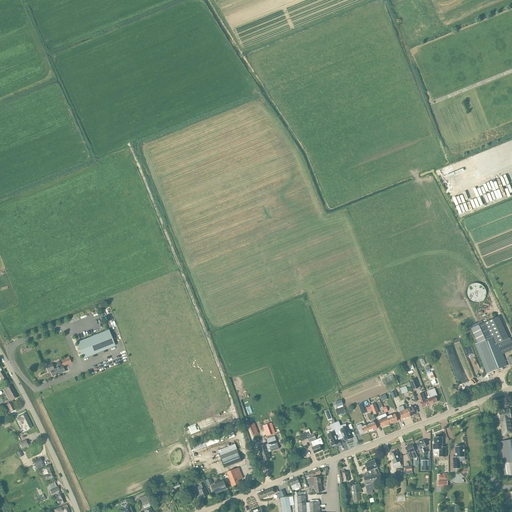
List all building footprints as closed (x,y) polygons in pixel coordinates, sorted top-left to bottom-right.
[(497,178),(503,195),(509,193),(510,196),(509,192),(511,191),(511,178),(510,173),(497,178)] [(483,323),(482,321),(470,326),(478,344),(476,345),(487,373),(506,366),(502,354),(509,351),(507,346),(511,343),(511,342),(510,338),(493,346),(490,338),(485,327),(499,321),(497,317),(483,323)] [(76,343),(82,358),(114,345),(108,330),(76,343)] [(451,345),(446,347),(460,383),(465,381),(451,345)] [(63,366),(71,363),(68,357),(65,358),(65,359),(61,361),(63,366)] [(50,371),(52,376),(65,371),(63,365),(54,369),(52,363),(45,366),(48,372),(50,371)] [(427,374),(432,384),(436,383),(434,380),(435,379),(432,371),(427,374)] [(395,382),(393,375),(384,379),(386,385),(395,382)] [(419,388),(415,379),(410,381),(413,390),(419,388)] [(11,398),(12,400),(17,397),(11,385),(5,388),(3,389),(9,399),(11,398)] [(428,399),(430,404),(437,401),(436,396),(437,395),(434,388),(428,391),(431,398),(428,399)] [(418,396),(422,407),(430,404),(428,399),(425,400),(423,394),(418,396)] [(338,415),(346,412),(344,405),(345,404),(343,399),(336,402),(339,408),(336,409),(338,415)] [(7,405),(11,412),(15,409),(11,402),(7,405)] [(399,412),(402,419),(410,416),(407,409),(405,410),(403,405),(398,407),(400,412),(399,412)] [(360,410),(364,421),(367,419),(362,406),(359,408),(360,410)] [(407,409),(410,416),(415,414),(415,413),(418,413),(416,406),(413,407),(407,409)] [(325,411),(329,421),(334,419),(330,409),(325,411)] [(511,425),(510,409),(499,410),(502,435),(507,435),(506,434),(511,433),(511,430),(511,429),(511,425)] [(24,423),(27,430),(33,427),(26,413),(16,418),(20,425),(24,423)] [(385,414),(378,417),(379,420),(382,427),(389,424),(387,417),(385,414)] [(387,417),(389,424),(398,420),(395,414),(387,417)] [(339,421),(334,423),(341,439),(344,438),(345,441),(348,439),(348,440),(352,439),(347,427),(342,429),(339,421)] [(371,423),(366,425),(369,432),(377,429),(374,422),(373,421),(370,422),(371,423)] [(258,434),(255,423),(248,425),(252,436),(258,434)] [(275,433),(271,423),(263,426),(266,436),(275,433)] [(334,423),(330,425),(333,433),(328,435),(332,446),(336,445),(335,444),(338,443),(337,441),(341,439),(334,423)] [(356,425),(358,429),(358,430),(360,434),(363,433),(363,434),(369,432),(366,425),(362,426),(362,425),(360,424),(356,425)] [(311,448),(314,453),(321,450),(320,445),(323,444),(320,438),(317,440),(314,434),(310,436),(309,431),(300,435),(302,441),(308,438),(310,442),(311,442),(313,447),(311,448)] [(258,447),(263,461),(271,459),(268,452),(279,449),(278,444),(277,444),(275,436),(266,439),(268,444),(266,445),(266,444),(258,447)] [(434,445),(433,445),(433,450),(439,450),(439,458),(446,458),(445,447),(443,447),(442,438),(434,438),(434,445)] [(511,439),(500,441),(504,463),(504,464),(498,464),(501,478),(506,477),(506,476),(511,475),(511,439)] [(28,445),(26,440),(18,444),(21,449),(28,445)] [(423,448),(426,446),(424,440),(420,442),(419,441),(417,442),(417,443),(416,443),(421,454),(424,453),(423,448)] [(207,441),(195,445),(197,450),(208,446),(207,441)] [(235,444),(217,451),(224,468),(242,461),(235,444)] [(412,445),(405,448),(407,454),(409,459),(413,458),(414,459),(418,458),(412,445)] [(452,457),(453,469),(461,468),(460,462),(465,461),(463,446),(462,445),(460,445),(459,446),(455,447),(456,457),(452,457)] [(393,464),(394,469),(401,466),(400,461),(396,451),(389,454),(393,463),(393,464)] [(248,455),(251,464),(249,464),(250,468),(256,466),(253,454),(248,455)] [(33,461),(37,470),(43,467),(41,463),(42,463),(41,458),(33,461)] [(365,485),(367,491),(379,488),(378,482),(382,481),(381,473),(380,474),(377,468),(377,467),(374,460),(364,464),(367,471),(368,473),(363,475),(364,477),(365,485)] [(420,460),(421,471),(430,471),(430,460),(420,460)] [(44,475),(46,480),(55,476),(51,467),(44,469),(46,475),(44,475)] [(226,472),(232,486),(240,483),(239,480),(243,478),(239,468),(226,472)] [(307,479),(311,477),(312,477),(317,475),(318,476),(320,474),(321,473),(319,468),(305,474),(307,479)] [(341,470),(343,481),(349,480),(348,472),(345,472),(344,469),(341,470)] [(314,486),(315,493),(322,492),(320,476),(313,477),(311,477),(307,479),(310,486),(314,486)] [(301,487),(297,477),(289,481),(293,490),(301,487)] [(56,499),(58,505),(61,504),(65,502),(62,494),(61,495),(59,492),(58,490),(59,490),(58,486),(56,487),(54,482),(49,484),(51,489),(49,490),(51,494),(55,492),(57,491),(57,493),(58,496),(59,498),(56,499)] [(226,488),(224,482),(212,487),(214,493),(226,488)] [(198,490),(202,498),(208,496),(205,488),(203,483),(199,485),(199,486),(197,487),(199,490),(198,490)] [(260,494),(262,498),(266,496),(266,497),(271,495),(270,494),(274,493),(272,489),(260,494)] [(296,492),(294,493),(294,496),(295,505),(295,511),(320,511),(320,502),(319,502),(318,500),(311,500),(310,502),(306,502),(305,495),(298,496),(296,492)] [(143,508),(149,506),(151,505),(147,494),(139,497),(143,508)] [(280,498),(282,511),(291,511),(290,506),(295,505),(294,496),(289,497),(288,496),(280,498)]
